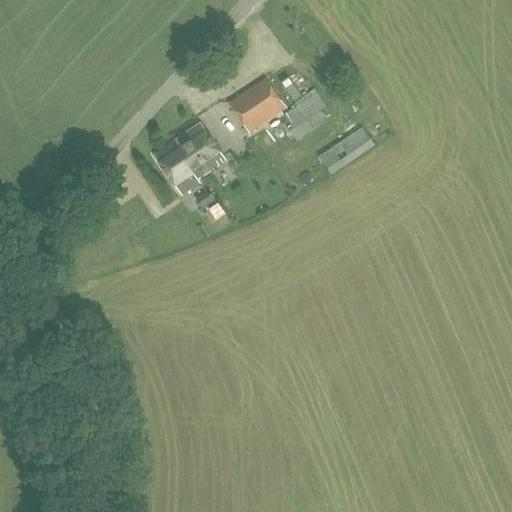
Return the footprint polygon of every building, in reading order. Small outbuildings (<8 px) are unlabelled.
[(229,103),(250,132),(285,107),(266,79),(229,103)] [(291,131),(301,146),(311,139),(311,138),(315,135),(311,130),(333,116),(315,88),(294,101),(297,106),(284,115),(293,129),(291,131)] [(314,148),(332,173),(376,145),(357,117),(314,148)] [(154,154),(182,195),(200,183),(197,178),(226,159),(201,122),(154,154)] [(197,198),(204,208),(217,199),(210,189),(197,198)]
